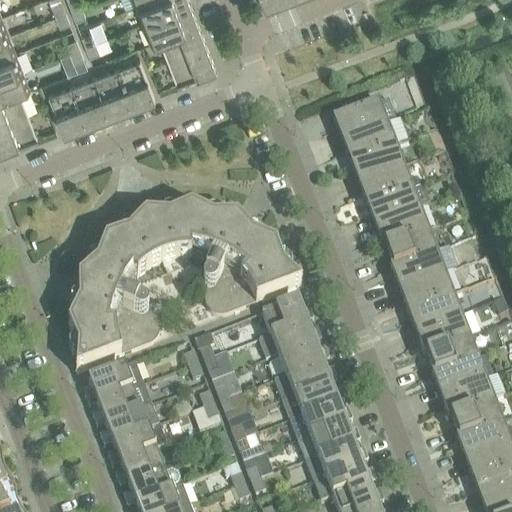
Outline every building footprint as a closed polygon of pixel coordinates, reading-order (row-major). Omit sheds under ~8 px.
[(71,11),(81,7),(78,0),(68,0),(67,1),(71,11)] [(188,0),(152,0),(135,7),(142,25),(191,6),(188,0)] [(283,2),(282,0),(260,0),(264,9),(283,2)] [(55,17),(66,13),(62,3),(51,7),(55,17)] [(149,42),(197,24),(191,6),(142,25),(149,42)] [(81,7),(71,11),(75,21),(85,17),(81,7)] [(66,13),(55,17),(59,27),(70,23),(66,13)] [(0,38),(8,35),(1,17),(0,17),(0,38)] [(167,61),(206,46),(197,24),(149,42),(150,43),(159,40),(167,61)] [(85,47),(95,43),(91,33),(81,36),(85,47)] [(0,58),(15,53),(8,35),(0,38),(0,58)] [(69,53),(79,49),(75,39),(65,43),(69,53)] [(95,43),(85,47),(89,57),(99,53),(95,43)] [(206,46),(167,61),(176,85),(215,70),(206,46)] [(79,49),(69,53),(73,63),(83,59),(79,49)] [(0,79),(22,71),(15,53),(0,58),(0,79)] [(116,69),(131,108),(155,99),(139,60),(116,69)] [(94,78),(109,117),(131,108),(116,69),(94,78)] [(0,100),(29,89),(22,71),(0,79),(0,100)] [(71,86),(86,125),(109,117),(94,78),(71,86)] [(86,125),(71,86),(48,96),(63,134),(86,125)] [(0,100),(0,125),(28,115),(20,94),(29,90),(29,89),(0,100)] [(347,143),(387,127),(378,105),(332,123),(336,135),(343,132),(347,143)] [(28,115),(0,125),(0,152),(37,138),(28,115)] [(349,167),(395,149),(387,127),(347,143),(351,154),(345,156),(349,167)] [(363,185),(403,170),(395,149),(349,167),(353,177),(359,175),(363,185)] [(365,209),(411,191),(403,170),(363,185),(368,196),(361,198),(365,209)] [(380,228),(419,213),(411,191),(365,209),(369,220),(376,217),(380,228)] [(144,220),(162,265),(165,264),(173,262),(181,261),(186,260),(191,260),(191,259),(209,267),(204,278),(205,278),(203,284),(202,286),(203,289),(204,291),(207,293),(205,296),(204,299),(204,303),(205,307),(206,310),(208,313),(211,315),(214,317),(217,319),(221,319),(225,319),(227,318),(301,290),(282,272),(275,249),(252,241),(251,239),(251,240),(233,233),(237,224),(236,223),(212,224),(191,212),(169,222),(144,220)] [(382,251),(428,234),(419,213),(380,228),(384,239),(377,241),(382,251)] [(78,308),(68,329),(78,351),(75,377),(151,347),(154,345),(156,342),(158,339),(159,336),(160,332),(159,328),(158,325),(156,322),(153,319),(150,317),(147,316),(148,313),(147,310),(146,308),(144,307),(139,304),(128,299),(136,280),(137,281),(140,278),(144,274),(148,272),(151,270),(158,267),(162,265),(144,220),(127,238),(105,245),(96,268),(78,284),(78,285),(88,289),(79,307),(78,306),(78,308)] [(390,273),(436,255),(428,234),(382,251),(382,253),(384,252),(388,261),(392,260),(396,269),(389,272),(390,273)] [(405,291),(444,276),(436,255),(390,273),(394,283),(400,281),(405,291)] [(444,276),(405,291),(409,302),(402,305),(406,315),(452,298),(444,276)] [(421,335),(461,319),(452,298),(406,315),(410,326),(417,324),(421,335)] [(269,339),(305,325),(297,304),(261,318),(269,339)] [(423,358),(469,340),(461,319),(421,335),(425,345),(419,348),(423,358)] [(305,325),(269,339),(258,343),(266,364),(277,359),(313,346),(305,325)] [(210,338),(194,344),(198,354),(199,354),(210,350),(214,348),(210,338)] [(431,380),(477,362),(469,340),(423,358),(423,359),(425,358),(429,368),(433,366),(437,376),(431,379),(431,380)] [(285,380),(321,366),(313,346),(277,359),(278,362),(271,365),(268,370),(271,378),(276,380),(284,377),(285,380)] [(210,350),(199,354),(204,365),(214,361),(210,350)] [(187,371),(198,367),(193,355),(183,359),(187,371)] [(214,361),(204,365),(208,377),(219,373),(214,361)] [(446,398),(485,383),(477,362),(431,380),(435,390),(442,388),(446,398)] [(321,366),(285,380),(274,384),(282,404),(293,400),(328,386),(321,366)] [(96,406),(132,393),(143,388),(135,367),(88,385),(96,406)] [(198,367),(187,371),(192,383),(203,379),(198,367)] [(447,422),(493,404),(485,383),(446,398),(450,409),(443,411),(447,422)] [(328,386),(293,400),(282,404),(290,424),(300,420),(336,406),(328,386)] [(104,426),(140,413),(151,408),(143,388),(132,393),(96,406),(104,426)] [(219,405),(229,401),(225,389),(214,393),(219,405)] [(214,407),(209,395),(198,399),(203,411),(214,407)] [(229,401),(219,405),(224,417),(234,413),(229,401)] [(456,443),(502,426),(493,404),(447,422),(448,423),(450,422),(454,432),(458,430),(462,440),(455,442),(456,443)] [(344,425),(336,406),(300,420),(290,424),(297,443),(308,439),(344,425)] [(218,419),(214,407),(203,411),(208,423),(218,419)] [(112,447),(147,433),(159,428),(151,408),(140,413),(104,426),(112,447)] [(344,425),(308,439),(297,443),(305,464),(316,460),(352,446),(344,425)] [(470,462),(510,447),(502,426),(456,443),(460,454),(466,451),(470,462)] [(119,467),(155,453),(167,449),(159,428),(147,433),(112,447),(119,467)] [(230,433),(235,445),(245,441),(241,429),(230,433)] [(219,452),(229,448),(224,436),(214,440),(219,452)] [(235,445),(239,457),(250,453),(245,441),(235,445)] [(352,446),(316,460),(305,464),(313,485),(324,481),(360,467),(352,446)] [(472,486),(511,470),(511,452),(510,447),(470,462),(474,473),(468,475),(472,486)] [(229,448),(219,452),(223,463),(234,459),(229,448)] [(155,453),(119,467),(127,487),(163,473),(155,453)] [(360,467),(324,481),(313,485),(321,505),(332,501),(367,487),(360,467)] [(250,486),(261,482),(256,470),(246,474),(250,486)] [(487,505),(511,495),(511,470),(472,486),(476,497),(483,494),(487,505)] [(135,507),(171,493),(170,490),(177,487),(180,482),(178,475),(172,473),(164,476),(163,473),(127,487),(135,507)] [(0,475),(0,495),(14,490),(12,488),(11,485),(9,483),(8,480),(6,481),(4,474),(0,475)] [(234,492),(245,488),(240,476),(230,480),(234,492)] [(261,482),(250,486),(255,498),(265,494),(261,482)] [(367,487),(332,501),(335,511),(362,511),(375,507),(367,487)] [(245,488),(234,492),(239,504),(249,500),(245,488)] [(136,511),(182,511),(190,509),(182,489),(171,493),(135,507),(136,511)] [(14,493),(14,490),(0,495),(0,511),(10,511),(18,509),(15,502),(16,502),(16,499),(15,496),(14,493)] [(511,511),(511,495),(487,505),(489,511),(511,511)]
